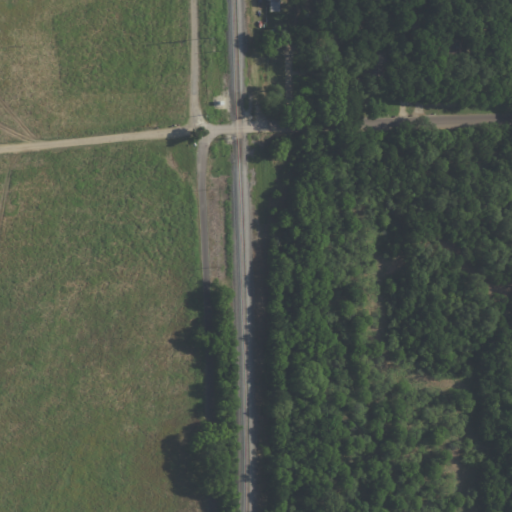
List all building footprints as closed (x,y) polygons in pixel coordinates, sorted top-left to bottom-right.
[(269,10),(269,0),(278,0),(279,10),(269,10)] [(511,55),(490,46),(500,23),(511,28),(511,55)] [(381,33),(371,33),(371,25),(381,25),(381,33)] [(336,48),(300,48),(300,27),(336,28),(336,48)] [(433,61),(426,61),(426,32),(457,32),(457,61),(433,61)] [(381,64),(381,71),(354,71),(354,61),(348,61),(348,46),(361,46),(361,49),(381,48),(381,64)]
